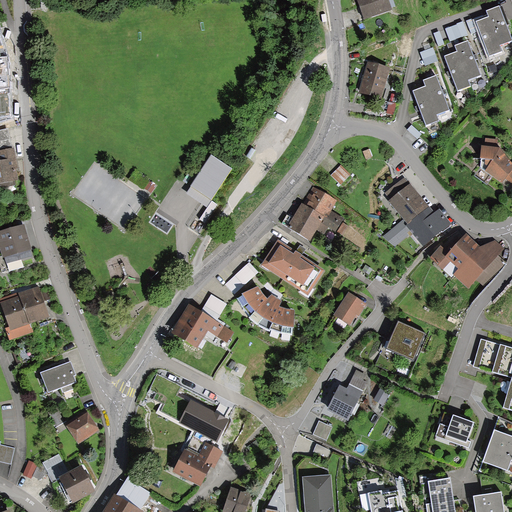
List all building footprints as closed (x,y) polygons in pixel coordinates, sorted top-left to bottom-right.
[(388,0),(357,0),(366,22),(393,12),(388,0)] [(51,1),(41,1),(41,11),(51,11),(51,1)] [(511,44),(511,36),(500,7),(486,13),(488,20),(477,24),(490,59),(504,54),(501,48),(511,44)] [(0,32),(0,117),(11,115),(8,57),(0,32)] [(482,79),(468,43),(455,48),(458,54),(445,59),(458,95),(473,89),(470,83),(482,79)] [(428,67),(441,63),(436,49),(423,53),(428,67)] [(392,72),(369,65),(360,96),(383,102),(392,72)] [(450,113),(437,77),(424,82),(427,90),(414,95),(427,129),(440,124),(438,118),(450,113)] [(0,150),(15,147),(10,130),(0,133),(0,150)] [(511,161),(503,150),(483,147),(483,161),(489,175),(503,188),(506,183),(511,187),(511,161)] [(21,170),(16,149),(0,152),(0,190),(20,186),(16,171),(21,170)] [(233,170),(211,156),(196,179),(191,187),(206,198),(212,201),(216,195),(233,170)] [(344,165),(333,175),(344,186),(354,176),(344,165)] [(408,179),(385,195),(421,245),(449,224),(441,212),(435,216),(429,208),(408,179)] [(157,185),(150,181),(145,189),(152,193),(157,185)] [(206,198),(191,187),(186,194),(207,208),(212,201),(206,198)] [(340,203),(311,187),(289,227),(314,241),(319,232),(335,241),(345,223),(332,217),(340,203)] [(218,205),(212,201),(200,220),(206,224),(218,205)] [(25,226),(0,234),(0,243),(7,267),(35,258),(25,226)] [(442,249),(431,261),(468,294),(506,254),(495,244),(482,250),(467,237),(450,256),(442,249)] [(326,272),(277,243),(262,268),(311,297),(326,272)] [(248,265),(226,284),(236,296),(258,276),(248,265)] [(21,298),(2,305),(15,340),(34,333),(31,327),(51,320),(39,287),(20,294),(21,298)] [(268,302),(258,289),(244,297),(256,313),(266,324),(283,330),(295,332),(297,314),(281,310),(284,304),(271,298),(268,302)] [(219,323),(230,305),(214,295),(203,313),(219,323)] [(366,304),(348,295),(335,319),(353,329),(366,304)] [(187,307),(172,336),(199,350),(207,335),(230,347),(237,334),(187,307)] [(425,334),(399,324),(388,350),(414,361),(425,334)] [(511,347),(482,339),(474,367),(511,378),(504,408),(511,410),(511,347)] [(77,377),(71,364),(41,376),(50,396),(76,386),(73,379),(77,377)] [(341,389),(329,412),(349,422),(368,384),(355,377),(347,392),(341,389)] [(87,410),(67,424),(82,446),(102,431),(87,410)] [(441,423),(436,436),(469,448),(471,442),(468,441),(475,422),(454,414),(450,426),(441,423)] [(511,458),(511,422),(499,416),(483,463),(508,471),(511,458)] [(223,434),(202,423),(175,475),(204,490),(223,454),(223,434)] [(0,465),(12,468),(15,450),(2,447),(2,443),(0,442),(0,465)] [(52,469),(73,508),(97,495),(82,466),(67,474),(61,464),(52,469)] [(335,511),(333,476),(303,478),(306,511),(335,511)] [(455,511),(450,478),(428,482),(432,503),(427,504),(427,511),(455,511)] [(397,491),(370,496),(373,511),(410,511),(410,509),(401,511),(397,491)] [(505,511),(502,491),(474,495),(476,511),(505,511)] [(246,511),(251,497),(233,492),(227,511),(246,511)] [(143,511),(115,496),(105,511),(143,511)]
